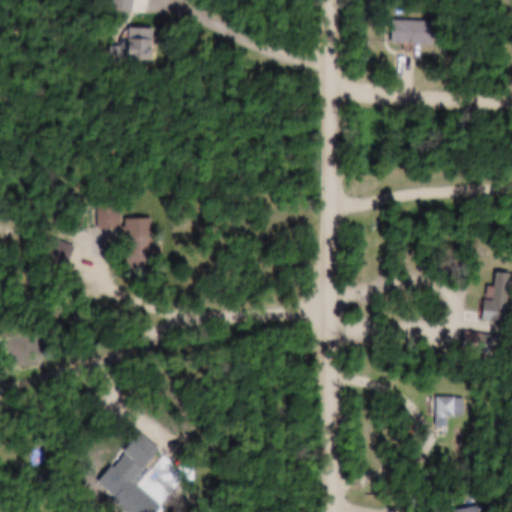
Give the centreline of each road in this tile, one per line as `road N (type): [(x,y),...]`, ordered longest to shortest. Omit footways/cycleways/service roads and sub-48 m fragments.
road 1 (residential): [(334,0),(336,511)]
road 2 (residential): [(335,83),(393,97),(511,98)]
